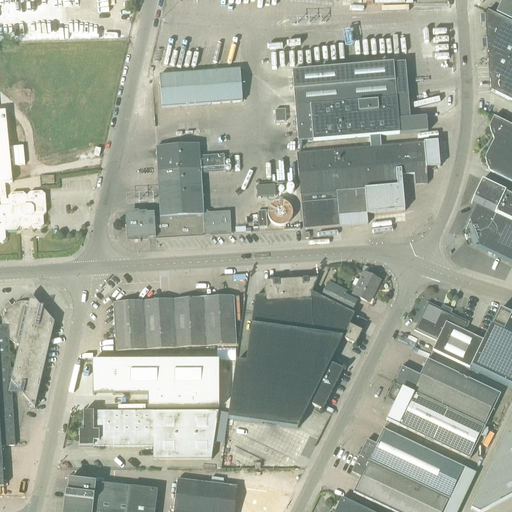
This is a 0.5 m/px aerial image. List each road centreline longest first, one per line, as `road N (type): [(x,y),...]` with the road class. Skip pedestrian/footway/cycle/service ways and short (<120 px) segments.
road 1 (tertiary): [(89,269),(375,252),(420,266)]
road 2 (unclassified): [(89,269),(152,0)]
road 3 (unclassified): [(297,511),(420,266)]
road 4 (tertiary): [(420,266),(453,185),(465,129),(464,0)]
road 5 (unclassified): [(35,511),(89,269)]
road 6 (unknown): [(109,187),(242,194),(253,182),(261,144),(257,117)]
road 7 (unknown): [(255,21),(465,17)]
road 8 (unknown): [(119,142),(257,117)]
